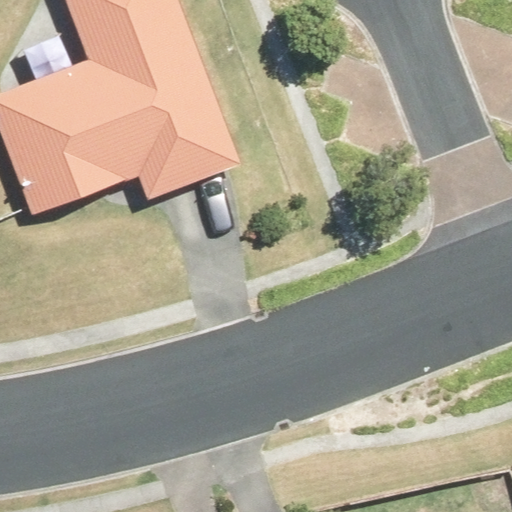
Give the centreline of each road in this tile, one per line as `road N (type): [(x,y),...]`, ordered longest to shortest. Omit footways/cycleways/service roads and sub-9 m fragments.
road 1 (residential): [(0,441),(189,395),(511,286)]
road 2 (residential): [(407,0),(511,269)]
